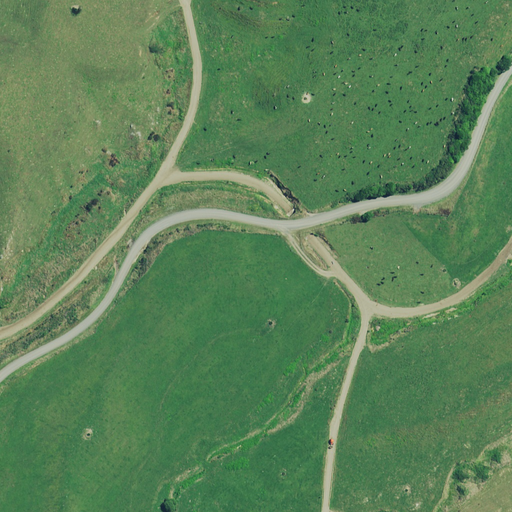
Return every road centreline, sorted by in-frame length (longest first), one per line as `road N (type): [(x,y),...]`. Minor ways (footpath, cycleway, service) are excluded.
road 1 (unclassified): [(0,376),(87,323),(136,244),(177,217),(292,226),(437,194),(459,177),(511,65)]
road 2 (track): [(0,334),(61,292),(156,183),(199,175),(241,178),(269,191),(361,299),(393,313),(445,303),(470,288),(511,241)]
road 3 (track): [(324,511),(334,428),(370,305)]
